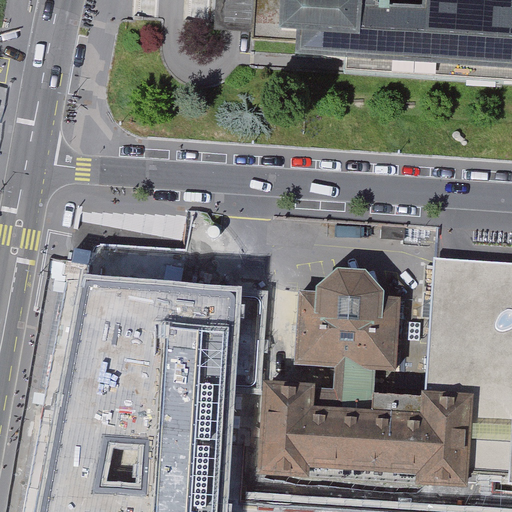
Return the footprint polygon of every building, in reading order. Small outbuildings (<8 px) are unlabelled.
[(257,37),(310,41),(311,30),(295,29),(296,13),(297,0),(220,0),(219,24),(219,29),(224,29),(258,32),(257,37)] [(339,67),(511,78),(511,0),(439,0),(439,9),(382,5),(382,0),(297,0),(296,13),(295,29),(311,30),(310,41),(309,58),(339,61),(339,67)] [(153,220),(158,237),(185,229),(180,212),(153,220)] [(511,511),(511,504),(229,483),(244,288),(128,271),(89,266),(72,263),(66,263),(30,511),(511,511)] [(318,295),(302,295),(298,364),(340,366),(377,368),(398,368),(399,336),(401,303),(385,302),(385,291),(369,270),(340,269),(319,287),(318,295)] [(511,290),(438,286),(435,338),(431,398),(375,395),(377,368),(340,366),(338,395),(317,394),(317,387),(297,385),(271,384),(267,450),(266,473),(312,476),(313,466),(428,473),(427,485),(451,486),(462,487),(511,490),(511,290)]
